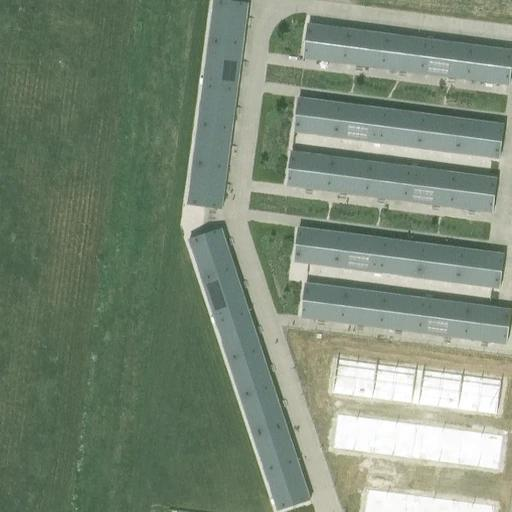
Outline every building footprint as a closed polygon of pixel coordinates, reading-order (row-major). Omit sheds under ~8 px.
[(215,0),(210,40),(244,45),(249,5),(215,0)] [(344,65),(349,31),(309,25),(304,60),(344,65)] [(383,70),(387,36),(349,31),(344,65),(383,70)] [(422,75),(426,41),(387,36),(383,70),(422,75)] [(239,83),(244,45),(210,40),(205,79),(239,83)] [(426,41),(422,75),(431,76),(435,42),(426,41)] [(470,81),(474,47),(435,42),(431,76),(470,81)] [(511,52),(474,47),(470,81),(510,86),(511,68),(511,52)] [(204,88),(238,93),(239,83),(205,79),(204,88)] [(233,131),(238,93),(204,88),(199,127),(233,131)] [(335,139),(339,105),(299,100),(295,134),(335,139)] [(335,139),(374,144),(378,110),(339,105),(335,139)] [(378,110),(374,144),(383,145),(387,111),(378,110)] [(383,145),(422,150),(426,116),(387,111),(383,145)] [(465,121),(426,116),(422,150),(460,155),(465,121)] [(465,121),(460,155),(500,160),(505,126),(465,121)] [(228,170),(233,131),(199,127),(193,166),(228,170)] [(288,187),(328,192),(332,158),(292,153),(288,187)] [(328,192),(366,197),(371,163),(332,158),(328,192)] [(405,202),(410,168),(371,163),(366,197),(405,202)] [(222,210),(228,170),(193,166),(188,206),(222,210)] [(410,168),(405,202),(414,204),(419,170),(410,168)] [(419,170),(414,204),(453,209),(457,175),(419,170)] [(457,175),(453,209),(493,214),(497,180),(457,175)] [(295,263),(335,269),(340,234),(299,229),(295,263)] [(202,279),(235,269),(222,230),(189,241),(202,279)] [(374,274),(378,240),(340,234),(335,269),(374,274)] [(374,274),(383,275),(387,241),(378,240),(374,274)] [(426,246),(387,241),(383,275),(422,280),(426,246)] [(460,285),(465,251),(426,246),(422,280),(460,285)] [(465,251),(460,285),(500,290),(505,256),(465,251)] [(202,279),(214,316),(247,306),(235,269),(202,279)] [(302,319),(342,324),(346,290),(306,285),(302,319)] [(385,295),(346,290),(342,324),(380,329),(385,295)] [(424,300),(385,295),(380,329),(419,334),(424,300)] [(428,335),(433,301),(424,300),(419,334),(428,335)] [(433,301),(428,335),(467,340),(471,306),(433,301)] [(250,315),(247,306),(214,316),(217,325),(250,315)] [(511,311),(471,306),(467,340),(507,346),(511,311)] [(229,362),(262,352),(250,315),(217,325),(229,362)] [(274,389),(262,352),(229,362),(241,399),(274,389)] [(286,426),(274,389),(241,399),(253,436),(286,426)] [(311,501),(286,426),(253,436),(278,511),(311,501)]
